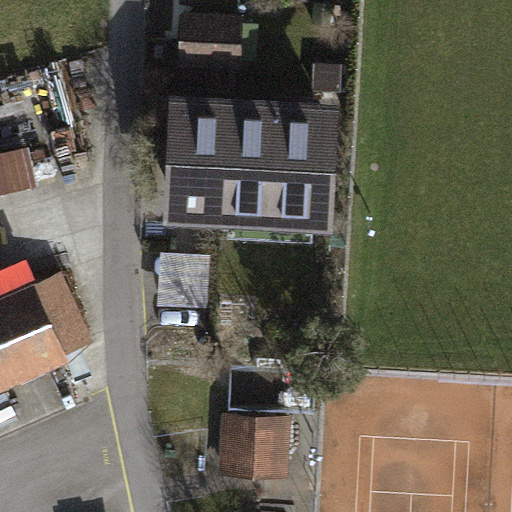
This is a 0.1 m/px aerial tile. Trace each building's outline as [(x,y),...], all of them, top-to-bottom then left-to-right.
[(237,18),(187,16),(185,55),(235,57),(237,18)] [(326,113),(182,106),(177,199),(322,206),(326,113)] [(31,144),(0,150),(0,241),(2,242),(0,232),(0,198),(41,190),(31,144)] [(206,252),(163,249),(160,301),(203,303),(206,252)] [(52,275),(0,297),(0,379),(82,343),(52,275)] [(284,416),(228,413),(225,469),(281,472),(284,416)]
